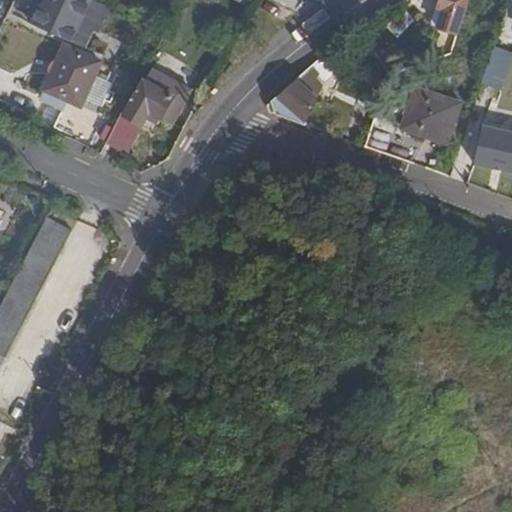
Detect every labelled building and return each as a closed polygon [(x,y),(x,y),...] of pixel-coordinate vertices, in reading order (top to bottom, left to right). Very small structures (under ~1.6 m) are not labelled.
[(93,0),(37,0),(27,23),(86,50),(94,32),(99,35),(111,8),(93,0)] [(430,25),(456,35),(467,0),(440,0),(437,10),(435,9),(430,25)] [(399,8),(382,28),(396,39),(413,19),(399,8)] [(499,90),(511,51),(490,45),(478,84),(499,90)] [(65,49),(45,92),(66,101),(80,107),(99,64),(65,49)] [(276,115),(307,126),(317,103),(327,92),(317,79),(330,67),(323,58),(272,102),(276,115)] [(126,117),(124,115),(107,146),(120,152),(136,123),(143,127),(150,114),(172,126),(184,106),(165,94),(172,83),(154,74),(148,84),(144,84),(126,117)] [(447,144),(461,103),(416,89),(403,129),(447,144)] [(66,101),(45,92),(41,100),(62,109),(66,101)] [(511,132),(484,126),(475,166),(511,174),(511,132)] [(0,366),(72,231),(48,219),(0,309),(0,366)]
